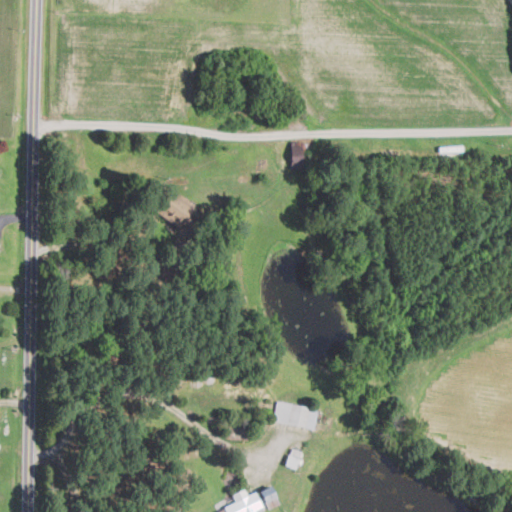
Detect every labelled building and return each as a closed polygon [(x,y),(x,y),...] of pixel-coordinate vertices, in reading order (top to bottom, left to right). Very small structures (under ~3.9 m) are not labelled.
[(301,167),(302,141),(291,140),(290,167),(301,167)] [(155,210),(178,227),(195,204),(178,192),(175,197),(168,192),(155,210)] [(313,428),(318,408),(277,400),(272,420),(313,428)] [(278,504),(272,485),(260,489),(267,508),(278,504)] [(235,502),(213,510),(213,511),(258,511),(266,509),(259,490),(247,494),(244,488),(232,493),(235,502)]
